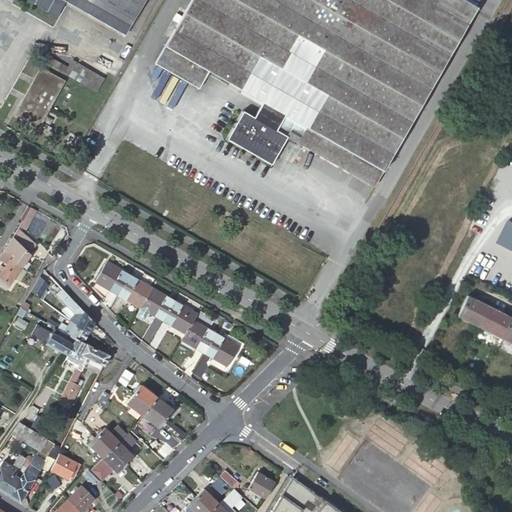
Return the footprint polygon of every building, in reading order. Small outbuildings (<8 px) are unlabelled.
[(87,0),(131,25),(145,0),(29,0),(39,6),(42,0),(87,0)] [(60,0),(124,36),(131,25),(87,0),(60,0)] [(319,133),(383,170),(458,40),(388,0),(189,0),(153,64),(198,90),(209,72),(261,102),(253,116),(242,110),(225,139),(270,165),(287,136),(310,148),(319,133)] [(388,0),(458,40),(476,7),(478,4),(472,0),(388,0)] [(43,62),(85,85),(92,73),(71,61),(67,68),(46,55),(43,62)] [(12,116),(46,134),(50,127),(41,122),(64,81),(39,67),(12,116)] [(374,186),(383,170),(319,133),(310,148),(309,150),(374,186)] [(73,160),(85,166),(89,159),(77,153),(73,160)] [(35,210),(30,207),(20,224),(25,227),(35,210)] [(511,222),(507,219),(496,242),(511,249),(511,222)] [(10,260),(20,267),(38,242),(17,229),(4,251),(13,256),(10,260)] [(0,285),(6,289),(20,267),(10,260),(13,256),(4,251),(0,257),(8,262),(0,272),(0,278),(3,280),(0,283),(0,285)] [(117,294),(129,275),(106,262),(95,281),(117,294)] [(151,288),(129,275),(117,294),(140,307),(151,288)] [(44,285),(38,278),(30,291),(37,296),(44,285)] [(173,300),(151,288),(140,307),(162,320),(173,300)] [(70,297),(62,289),(56,294),(74,313),(69,320),(87,332),(88,332),(93,321),(70,297)] [(490,307),(467,295),(457,316),(480,327),(490,307)] [(173,300),(162,320),(185,333),(192,320),(196,313),(173,300)] [(23,302),(20,308),(26,311),(29,306),(23,302)] [(511,319),(511,317),(490,307),(480,327),(503,339),(511,319)] [(511,319),(503,339),(511,343),(511,319)] [(87,332),(69,320),(66,326),(58,321),(55,327),(59,330),(65,334),(75,339),(82,342),(88,332),(87,332)] [(185,333),(181,340),(204,353),(215,333),(192,320),(185,333)] [(67,355),(75,339),(65,334),(59,330),(58,332),(52,329),(50,332),(51,333),(45,343),(67,355)] [(215,333),(204,353),(226,365),(237,346),(215,333)] [(91,347),(82,342),(75,339),(67,355),(80,361),(79,363),(84,365),(85,365),(87,360),(89,358),(94,348),(91,347)] [(103,365),(108,355),(94,348),(89,358),(103,365)] [(80,361),(67,355),(65,358),(83,368),(84,365),(79,363),(80,361)] [(133,375),(125,369),(118,380),(125,385),(133,375)] [(58,403),(63,405),(75,384),(69,381),(58,403)] [(75,384),(63,405),(68,408),(80,386),(75,384)] [(133,394),(148,405),(155,396),(140,385),(133,394)] [(174,391),(165,385),(158,393),(168,401),(174,391)] [(104,391),(97,401),(102,405),(110,394),(110,393),(104,391)] [(126,404),(141,415),(148,405),(133,394),(126,404)] [(148,405),(165,418),(172,409),(155,396),(148,405)] [(158,428),(165,418),(148,405),(141,415),(158,428)] [(148,428),(139,420),(136,425),(145,432),(148,428)] [(10,433),(38,450),(46,438),(45,438),(19,422),(10,433)] [(104,428),(96,436),(110,449),(117,441),(117,440),(124,433),(117,426),(110,433),(104,428)] [(88,444),(100,457),(102,458),(110,449),(96,436),(88,444)] [(110,449),(124,464),(133,456),(117,441),(110,449)] [(54,459),(61,446),(53,443),(47,455),(53,459),(54,459)] [(116,472),(124,464),(110,449),(102,458),(116,472)] [(0,463),(0,489),(1,490),(11,473),(14,468),(16,470),(23,460),(28,463),(32,458),(30,456),(26,457),(25,458),(18,453),(10,466),(2,461),(0,463)] [(58,453),(55,460),(49,470),(67,479),(69,475),(72,477),(79,464),(58,453)] [(19,479),(9,495),(19,502),(20,499),(25,495),(24,494),(41,467),(45,461),(43,460),(35,454),(34,454),(32,458),(28,463),(23,460),(16,470),(13,474),(19,479)] [(45,461),(41,467),(47,470),(53,459),(47,455),(46,455),(43,460),(45,461)] [(223,468),(217,474),(230,486),(236,480),(223,468)] [(88,471),(84,475),(93,483),(97,479),(88,471)] [(264,498),(274,482),(257,471),(247,488),(264,498)] [(1,490),(9,495),(19,479),(13,474),(11,473),(1,490)] [(47,479),(52,490),(60,486),(54,475),(47,479)] [(339,511),(291,477),(270,511),(339,511)] [(225,490),(215,480),(209,486),(219,496),(225,490)] [(80,485),(66,498),(79,511),(80,511),(94,498),(80,485)] [(203,489),(195,497),(210,511),(218,503),(203,489)] [(209,511),(210,511),(195,497),(186,505),(194,511),(193,511),(209,511)] [(79,511),(66,498),(52,511),(79,511)] [(226,511),(218,503),(210,511),(226,511)]
